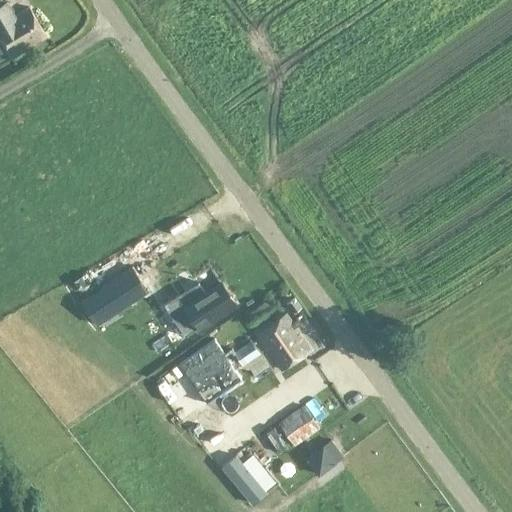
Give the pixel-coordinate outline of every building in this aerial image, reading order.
[(0,40),(11,58),(46,37),(28,8),(15,16),(6,2),(0,6),(0,40)] [(98,325),(149,291),(133,267),(82,301),(98,325)] [(199,282),(164,305),(185,336),(198,328),(199,328),(235,304),(221,282),(206,293),(199,282)] [(298,320),(292,324),(285,315),(257,333),(282,370),(310,351),(294,328),(301,324),(302,326),(308,322),(300,309),(301,308),(294,298),(287,304),(298,320)] [(224,354),(214,340),(178,365),(205,404),(242,379),(235,370),(224,354)] [(235,370),(259,353),(251,341),(234,352),(232,349),(224,354),(235,370)] [(251,390),(259,400),(270,390),(262,381),(251,390)] [(268,421),(301,396),(294,386),(278,398),(275,394),(258,407),(268,421)] [(238,403),(217,415),(221,423),(243,411),(238,403)] [(308,405),(279,413),(288,444),(317,435),(308,405)] [(224,454),(259,432),(249,416),(213,437),(224,454)] [(323,447),(307,459),(319,475),(335,463),(323,447)] [(237,456),(223,467),(253,505),(267,493),(266,491),(277,482),(254,455),(243,463),(237,456)]
